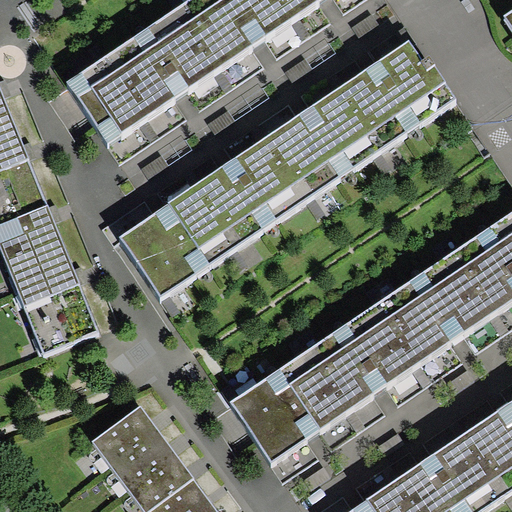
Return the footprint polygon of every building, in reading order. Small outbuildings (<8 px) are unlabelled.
[(202,0),(69,89),(109,148),(179,102),(258,49),(325,4),(330,0),(202,0)] [(511,16),(503,23),(511,36),(511,16)] [(124,245),(164,305),(459,108),(432,67),(426,71),(413,52),(375,77),(310,121),(254,158),(230,174),(163,218),(124,245)] [(0,259),(40,361),(95,340),(71,279),(48,221),(23,158),(0,98),(0,259)] [(511,219),(229,410),(271,473),(316,443),(381,399),(457,348),(511,310),(511,219)] [(359,511),(487,511),(511,496),(511,412),(506,416),(428,467),(361,511),(359,511)] [(96,448),(141,511),(214,511),(206,501),(187,475),(171,451),(151,424),(144,414),(96,448)]
